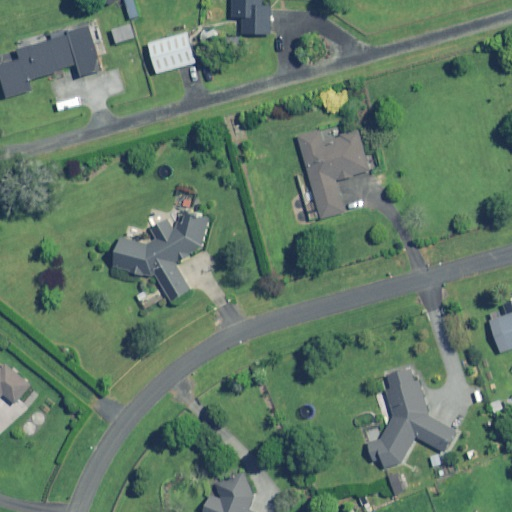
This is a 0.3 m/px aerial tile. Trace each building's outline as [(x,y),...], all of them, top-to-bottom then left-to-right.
[(234,0),(234,17),(246,17),(245,32),(274,33),(274,5),(265,5),(264,0),(234,0)] [(134,24),(115,29),(119,42),(138,37),(134,24)] [(0,65),(9,96),(33,89),(31,80),(62,71),(62,68),(81,63),(84,75),(104,69),(92,26),(73,32),(73,35),(21,50),(24,58),(0,65)] [(190,32),(152,43),(161,73),(199,62),(190,32)] [(321,129),(300,134),(323,217),(347,211),(337,177),(369,168),(358,129),(342,133),(343,136),(324,141),(321,129)] [(189,253),(203,244),(210,216),(183,209),(179,226),(175,228),(169,218),(153,227),(158,237),(148,243),(122,237),(115,265),(153,274),(157,272),(173,300),(192,288),(175,261),(179,258),(181,260),(190,254),(189,253)] [(511,312),(492,320),(503,351),(511,348),(511,312)] [(2,367),(0,365),(0,395),(1,397),(5,393),(16,403),(32,384),(6,362),(2,367)] [(387,466),(403,461),(418,434),(446,450),(458,430),(432,415),(430,414),(431,412),(420,379),(416,380),(412,367),(390,374),(394,387),(388,389),(396,415),(384,439),(371,442),(375,459),(385,456),(387,466)] [(258,511),(250,509),(255,495),(245,471),(218,483),(223,496),(222,498),(213,494),(205,511),(258,511)]
